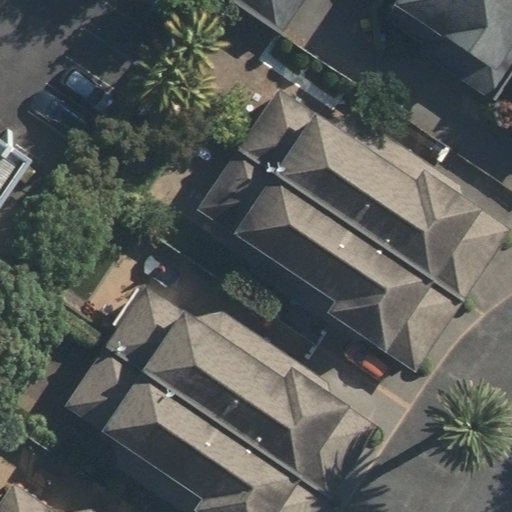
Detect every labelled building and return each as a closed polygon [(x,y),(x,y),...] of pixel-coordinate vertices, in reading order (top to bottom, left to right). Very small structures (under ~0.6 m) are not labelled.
[(229,0),(275,34),(300,0),(229,0)] [(483,70),(511,26),(511,0),(379,0),(379,1),(483,70)] [(231,152),(453,311),(507,235),(408,165),(401,175),(278,87),(231,152)] [(0,145),(0,172),(13,154),(0,145)] [(453,311),(231,152),(192,207),(320,298),(312,309),(407,376),(453,311)] [(98,345),(322,502),(373,429),(279,364),(271,375),(141,284),(98,345)] [(314,511),(322,502),(98,345),(56,405),(186,495),(179,505),(189,511),(314,511)] [(0,491),(0,511),(48,511),(6,483),(0,491)]
